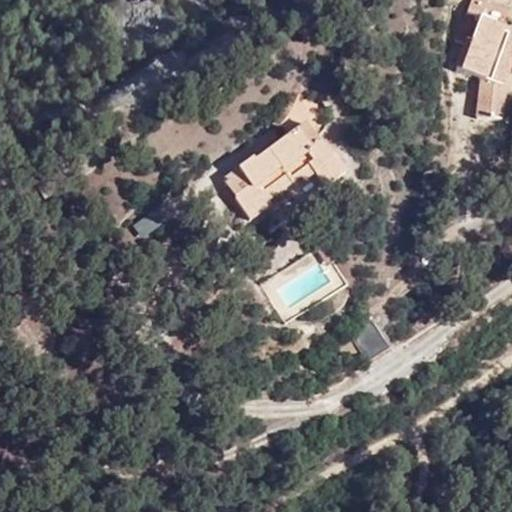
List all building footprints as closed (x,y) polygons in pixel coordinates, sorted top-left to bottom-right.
[(490,40),(496,29),(483,24),(491,8),(473,0),(469,0),(462,23),(477,27),(457,78),(478,87),(472,124),(500,126),(505,95),(496,90),(504,70),(494,66),(502,44),(490,40)] [(511,49),(511,36),(496,29),(490,40),(502,44),(494,66),(504,70),(511,49)] [(309,133),(223,190),(250,230),(279,213),(276,208),(291,198),(286,190),(307,177),(323,199),(344,185),(309,133)] [(139,238),(166,223),(158,209),(131,223),(139,238)] [(366,329),(345,343),(362,370),(383,357),(366,329)]
